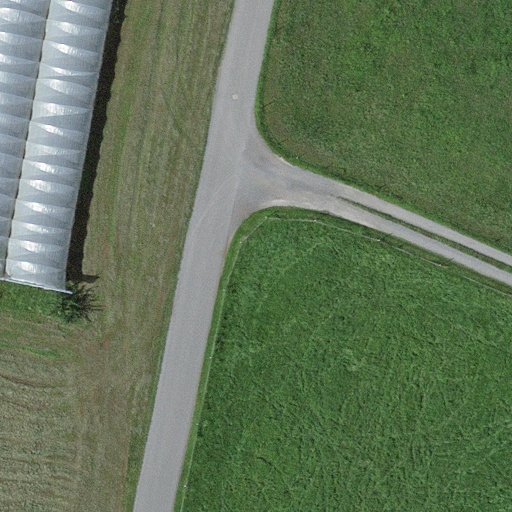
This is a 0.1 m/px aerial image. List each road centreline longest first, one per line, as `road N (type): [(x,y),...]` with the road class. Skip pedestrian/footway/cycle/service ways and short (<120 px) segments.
road 1 (unclassified): [(253,0),(152,511)]
road 2 (track): [(222,156),(511,279)]
